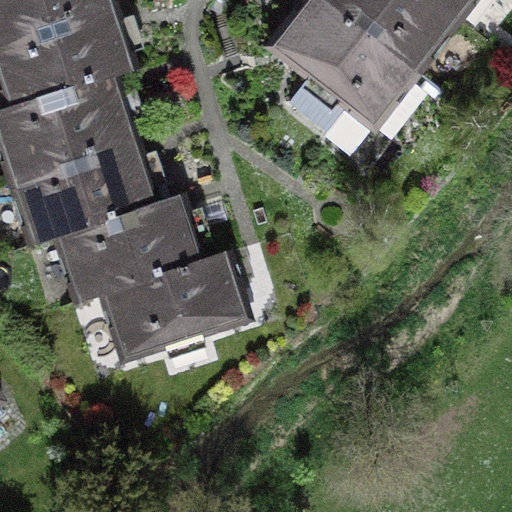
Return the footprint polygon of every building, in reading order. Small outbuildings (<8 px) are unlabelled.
[(0,0),(0,38),(119,1),(118,0),(0,0)] [(374,133),(420,76),(324,0),(297,0),(262,44),(306,79),(289,100),(353,151),(370,130),(374,133)] [(324,0),(420,76),(462,21),(435,0),(324,0)] [(435,0),(462,21),(478,0),(435,0)] [(139,65),(119,1),(0,38),(0,96),(4,109),(119,72),(139,65)] [(140,136),(119,72),(4,109),(0,109),(0,161),(6,181),(140,136)] [(162,201),(140,136),(6,181),(28,245),(52,237),(162,201)] [(187,193),(162,201),(52,237),(74,302),(98,294),(208,257),(187,193)] [(233,249),(208,257),(98,294),(121,364),(256,320),(233,249)]
